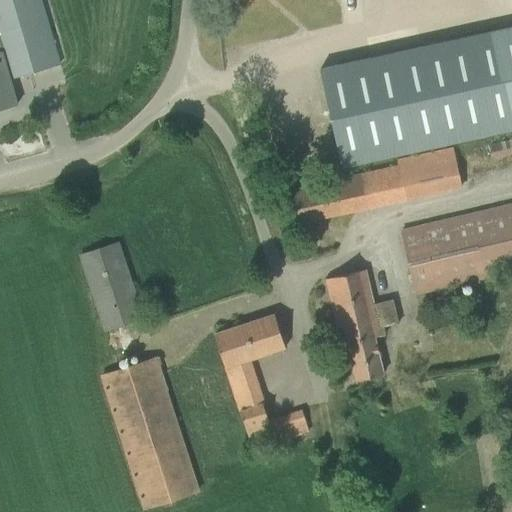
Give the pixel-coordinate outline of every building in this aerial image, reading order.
[(0,0),(0,52),(2,52),(10,80),(59,65),(40,0),(0,0)] [(511,26),(320,69),(342,167),(511,129),(511,26)] [(2,52),(0,52),(0,109),(17,105),(10,80),(2,52)] [(511,203),(400,231),(416,294),(416,293),(416,294),(511,271),(511,203)] [(80,255),(105,331),(143,318),(118,242),(80,255)] [(345,327),(357,380),(384,374),(374,335),(385,332),(383,322),(397,318),(393,301),(372,306),(364,270),(325,279),(337,328),(345,327)] [(275,314),(215,334),(240,411),(253,450),(275,443),(262,404),(264,403),(250,360),(286,348),(275,314)] [(102,376),(146,508),(199,491),(158,364),(160,364),(159,358),(156,359),(156,358),(102,376)]
